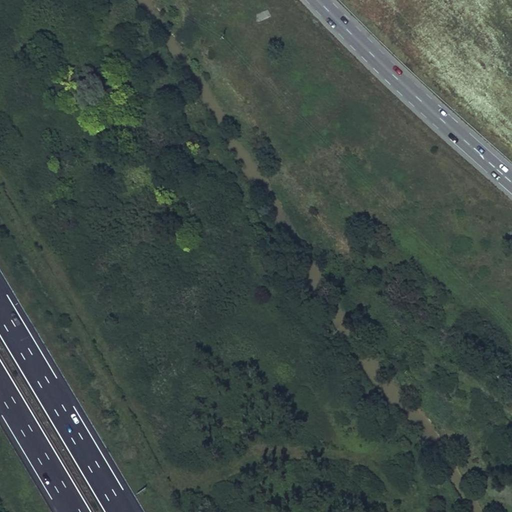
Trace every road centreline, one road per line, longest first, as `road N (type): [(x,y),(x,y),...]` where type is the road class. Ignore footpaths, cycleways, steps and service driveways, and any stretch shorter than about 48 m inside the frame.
road 1 (primary): [(511,176),(318,0)]
road 2 (motorway): [(119,511),(0,309)]
road 3 (motorway): [(0,385),(74,511)]
